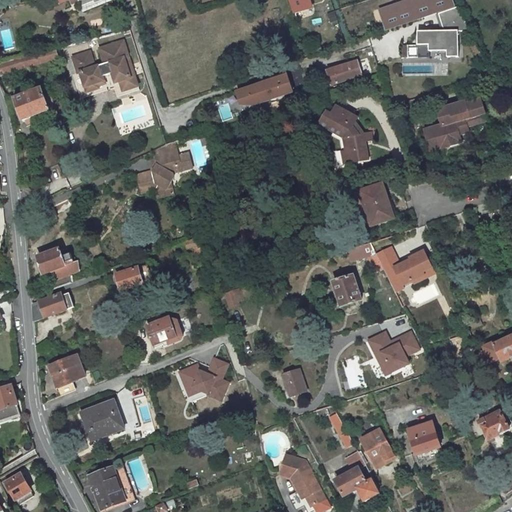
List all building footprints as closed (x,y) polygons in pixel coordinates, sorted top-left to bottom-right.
[(311,8),(307,0),(289,0),(294,14),(311,8)] [(385,30),(453,7),(450,0),(414,0),(379,12),(385,30)] [(470,32),(458,8),(438,14),(444,31),(444,32),(418,32),(418,59),(429,59),(429,52),(447,52),(447,59),(459,59),(458,32),(470,32)] [(78,74),(81,74),(87,93),(99,89),(99,87),(106,85),(103,78),(113,75),(116,84),(120,83),(123,92),(134,89),(127,67),(131,66),(124,42),(100,50),(105,65),(95,68),(90,53),(73,58),(78,74)] [(26,56),(34,54),(32,48),(22,50),(24,56),(26,56)] [(34,54),(26,56),(29,67),(59,59),(56,48),(34,54)] [(15,71),(29,67),(26,56),(24,56),(12,59),(15,71)] [(0,62),(3,75),(4,79),(16,76),(15,71),(12,59),(0,62)] [(332,85),(361,75),(356,61),(328,71),(332,85)] [(78,74),(72,75),(81,101),(115,90),(118,99),(140,92),(131,66),(127,67),(134,89),(123,92),(120,83),(116,84),(113,75),(103,78),(106,85),(99,87),(99,89),(87,93),(81,74),(78,74)] [(272,84),(288,79),(287,75),(271,80),(272,84)] [(272,84),(271,80),(237,92),(241,106),(253,106),(274,99),(273,95),(291,89),(288,79),(272,84)] [(51,117),(41,88),(15,98),(26,127),(51,117)] [(273,95),(274,99),(293,92),(291,89),(273,95)] [(483,113),(478,99),(466,103),(471,117),(483,113)] [(463,101),(437,110),(442,125),(424,131),(428,143),(446,138),(448,145),(460,141),(458,134),(467,131),(465,125),(463,119),(471,117),(466,103),(465,104),(463,101)] [(221,121),(232,119),(229,105),(218,107),(221,121)] [(350,168),(375,162),(371,146),(380,144),(378,135),(370,137),(360,124),(362,121),(343,108),(338,116),(334,114),(325,126),(349,142),(351,153),(347,153),(350,168)] [(484,118),(483,113),(471,117),(473,122),(484,118)] [(205,142),(203,133),(197,135),(200,144),(205,142)] [(446,138),(428,143),(431,151),(448,145),(446,138)] [(152,158),(174,151),(172,143),(168,145),(150,153),(152,158)] [(164,184),(166,179),(170,172),(171,172),(190,166),(186,153),(176,156),(174,151),(152,158),(154,164),(151,171),(134,176),(139,193),(155,189),(157,197),(167,193),(164,184)] [(393,219),(382,185),(359,193),(371,227),(393,219)] [(57,215),(72,207),(69,199),(53,206),(54,209),(41,215),(45,222),(58,217),(57,215)] [(185,243),(187,250),(188,249),(194,247),(201,245),(198,238),(185,243)] [(365,252),(376,273),(384,270),(377,255),(371,243),(351,250),(353,256),(365,252)] [(197,259),(204,256),(201,245),(194,247),(197,259)] [(391,248),(377,255),(384,270),(391,284),(399,280),(402,286),(411,282),(412,284),(426,278),(423,272),(432,267),(424,252),(415,256),(415,258),(400,266),(391,248)] [(54,279),(80,270),(77,261),(74,262),(71,254),(63,257),(60,251),(60,250),(53,253),(39,258),(44,274),(51,271),(54,279)] [(423,272),(426,278),(435,273),(432,267),(423,272)] [(144,284),(139,268),(116,275),(121,291),(144,284)] [(361,301),(353,276),(334,283),(342,307),(361,301)] [(225,294),(230,308),(239,305),(234,291),(225,294)] [(61,294),(40,301),(41,305),(32,308),(33,322),(74,308),(69,294),(62,296),(61,294)] [(479,317),(466,323),(469,330),(482,324),(479,317)] [(176,337),(170,318),(147,326),(154,347),(163,344),(164,347),(170,345),(168,340),(176,337)] [(385,331),(366,340),(384,378),(409,365),(406,358),(420,351),(410,331),(390,341),(385,331)] [(502,361),(511,356),(511,336),(495,345),(494,343),(484,347),(486,350),(478,354),(483,366),(487,364),(491,362),(501,358),(502,361)] [(85,376),(77,355),(50,366),(58,387),(73,381),(85,376)] [(202,391),(208,395),(207,396),(219,403),(229,385),(222,381),(229,367),(215,360),(207,375),(206,377),(196,372),(195,368),(192,366),(180,371),(184,382),(193,388),(195,393),(202,391)] [(207,375),(195,368),(196,372),(206,377),(207,375)] [(292,398),(307,393),(300,371),(285,376),(292,398)] [(58,387),(63,399),(77,393),(73,381),(58,387)] [(184,382),(189,396),(195,393),(193,388),(184,382)] [(0,420),(15,415),(12,406),(15,405),(9,386),(0,388),(0,420)] [(188,402),(204,396),(202,391),(186,397),(188,402)] [(123,424),(115,401),(82,414),(92,442),(101,438),(99,433),(123,424)] [(332,406),(316,411),(319,417),(328,414),(335,412),(332,406)] [(509,430),(500,411),(479,422),(482,428),(483,427),(487,436),(486,436),(488,441),(509,430)] [(335,412),(328,414),(354,461),(361,457),(335,412)] [(99,433),(101,438),(125,430),(123,424),(99,433)] [(417,456),(441,447),(436,433),(433,425),(409,432),(412,441),(417,456)] [(377,468),(396,457),(381,431),(362,441),(377,468)] [(34,450),(29,440),(20,445),(25,454),(34,450)] [(325,464),(330,473),(343,466),(343,454),(325,464)] [(325,500),(305,461),(285,456),(280,474),(290,477),(297,490),(288,494),(294,506),(301,508),(305,506),(307,510),(325,500)] [(114,468),(126,503),(134,500),(122,466),(114,468)] [(90,477),(102,511),(126,503),(114,468),(90,477)] [(360,469),(336,482),(344,497),(358,489),(366,502),(380,494),(373,481),(368,484),(360,469)] [(12,474),(0,481),(11,499),(13,498),(16,504),(31,495),(19,474),(14,477),(12,474)] [(195,478),(185,482),(188,488),(198,485),(195,478)] [(157,511),(162,511),(166,510),(163,502),(154,506),(157,511)]
